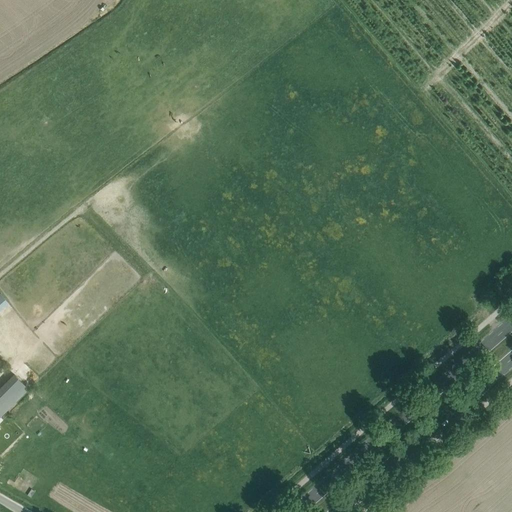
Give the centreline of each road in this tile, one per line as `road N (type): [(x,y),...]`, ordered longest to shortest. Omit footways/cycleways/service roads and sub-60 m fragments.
road 1 (primary): [(511,325),(296,511)]
road 2 (primary): [(337,511),(511,359)]
